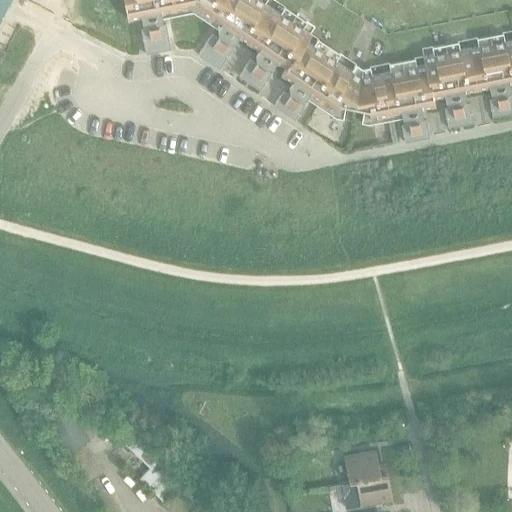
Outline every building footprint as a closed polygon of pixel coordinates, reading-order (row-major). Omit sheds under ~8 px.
[(0,0),(0,16),(8,0),(0,0)] [(122,0),(127,19),(150,14),(147,0),(122,0)] [(147,0),(150,14),(171,10),(168,0),(147,0)] [(193,6),(194,0),(168,0),(171,10),(193,6)] [(194,0),(193,6),(210,18),(222,0),(194,0)] [(222,0),(210,18),(229,30),(248,0),(222,0)] [(248,43),(271,8),(259,0),(248,0),(229,30),(248,43)] [(267,56),(290,21),(271,8),(248,43),(267,56)] [(285,68),(308,33),(290,21),(267,56),(285,68)] [(145,54),(170,49),(165,24),(157,26),(159,35),(150,37),(148,27),(140,29),(145,54)] [(226,43),(220,51),(213,46),(218,38),(211,33),(197,54),(218,69),(233,47),(226,43)] [(300,88),(324,53),(306,41),(310,34),(308,33),(285,68),(280,74),(300,88)] [(498,85),(511,82),(511,39),(490,43),(498,85)] [(476,89),(498,85),(490,43),(468,48),(476,89)] [(454,93),(476,89),(468,48),(446,52),(454,93)] [(433,98),(454,93),(446,52),(425,56),(433,98)] [(317,99),(340,64),(324,53),(300,88),(317,99)] [(405,68),(413,109),(434,105),(433,98),(425,56),(422,57),(423,65),(405,68)] [(264,68),(258,76),(251,71),(256,63),(249,59),(238,76),(259,90),(271,73),(264,68)] [(354,107),(360,77),(340,64),(317,99),(334,110),(331,114),(335,117),(342,118),(345,105),(354,107)] [(405,68),(383,73),(391,114),(413,110),(405,68)] [(360,77),(354,107),(363,109),(360,122),(368,124),(372,123),(371,118),(391,114),(383,73),(360,77)] [(297,100),(292,108),(284,103),(290,95),(283,91),(273,106),(294,120),(304,105),(297,100)] [(492,117),(511,112),(511,94),(505,96),(507,105),(498,107),(497,98),(488,99),(492,117)] [(447,128),(473,123),(469,103),(460,105),(462,114),(454,116),(452,106),(444,108),(447,128)] [(404,142),(429,137),(426,120),(417,121),(419,131),(410,132),(409,123),(400,124),(404,142)] [(37,406),(66,453),(88,439),(59,392),(37,406)] [(348,481),(387,474),(385,464),(378,465),(375,450),(343,456),(348,481)] [(387,474),(348,481),(350,492),(357,490),(359,505),(391,500),(387,474)]
